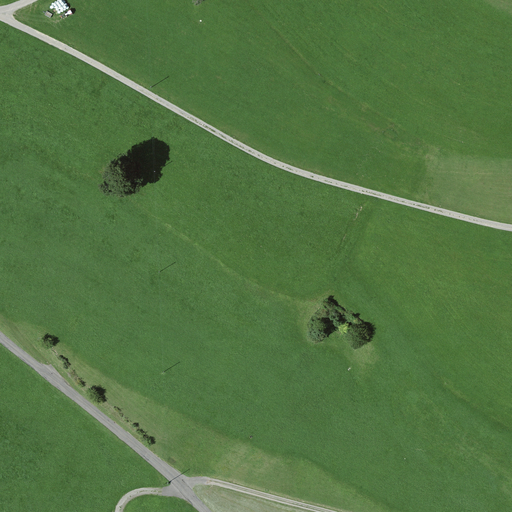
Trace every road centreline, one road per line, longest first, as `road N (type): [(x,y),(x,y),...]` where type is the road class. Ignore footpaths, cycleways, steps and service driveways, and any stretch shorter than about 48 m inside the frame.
road 1 (track): [(511,230),(289,169),(0,18)]
road 2 (tertiary): [(0,336),(172,475),(206,511)]
road 3 (track): [(119,511),(136,493),(196,481),(328,511)]
